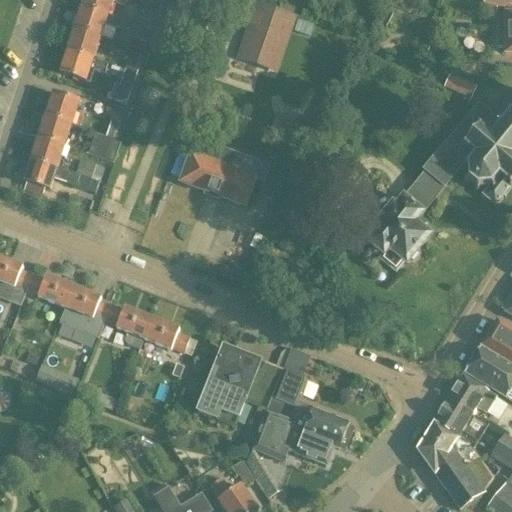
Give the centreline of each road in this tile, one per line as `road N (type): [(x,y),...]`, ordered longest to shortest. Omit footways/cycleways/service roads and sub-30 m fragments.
road 1 (residential): [(417,389),(390,367),(0,215)]
road 2 (residential): [(0,160),(52,0)]
road 3 (residential): [(417,389),(511,256)]
